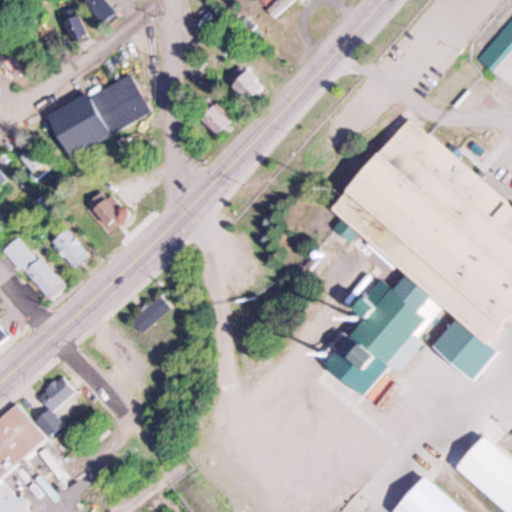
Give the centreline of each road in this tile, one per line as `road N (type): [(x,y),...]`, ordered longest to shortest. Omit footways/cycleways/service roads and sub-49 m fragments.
road 1 (secondary): [(0,379),(193,205)]
road 2 (secondary): [(193,205),(344,43)]
road 3 (residential): [(193,205),(176,0)]
road 4 (residential): [(0,106),(166,0)]
road 5 (residential): [(81,471),(121,435),(123,415),(117,395),(56,329)]
